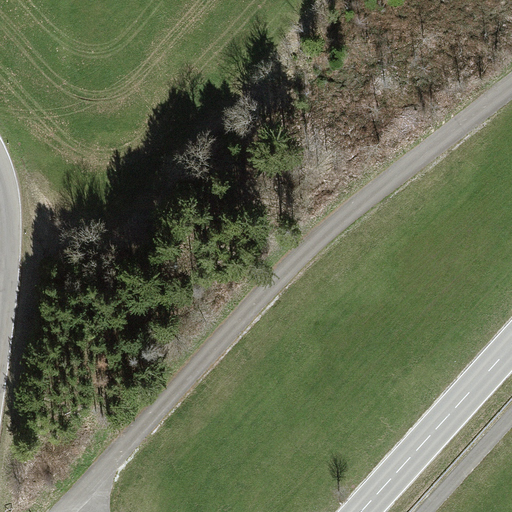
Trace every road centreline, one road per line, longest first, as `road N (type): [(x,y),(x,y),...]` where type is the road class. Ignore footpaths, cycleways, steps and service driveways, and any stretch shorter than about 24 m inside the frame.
road 1 (primary): [(511,346),(361,511)]
road 2 (tertiary): [(0,334),(8,231),(0,172)]
road 3 (track): [(511,415),(422,511)]
